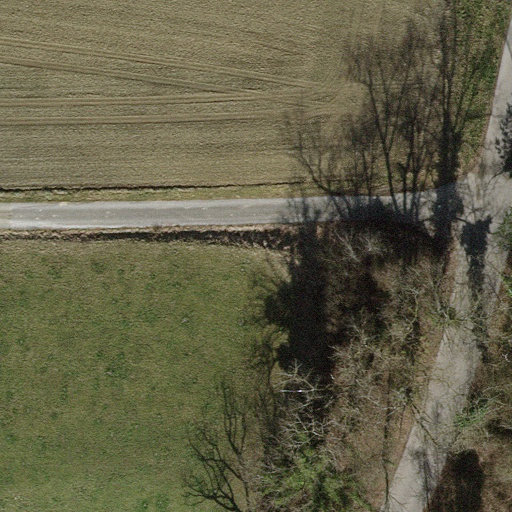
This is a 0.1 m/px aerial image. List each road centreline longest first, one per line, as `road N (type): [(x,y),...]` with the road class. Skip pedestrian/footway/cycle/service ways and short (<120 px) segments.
road 1 (track): [(493,215),(0,220)]
road 2 (tertiary): [(511,123),(410,511)]
